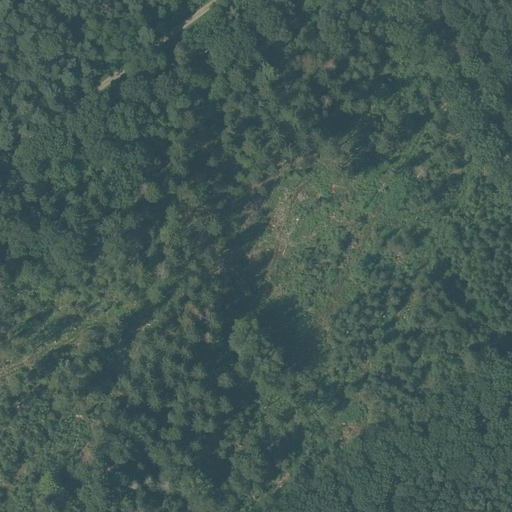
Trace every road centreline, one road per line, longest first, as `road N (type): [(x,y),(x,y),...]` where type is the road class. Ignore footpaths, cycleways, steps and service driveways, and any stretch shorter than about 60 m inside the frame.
road 1 (track): [(222,0),(0,159)]
road 2 (track): [(511,166),(406,0)]
